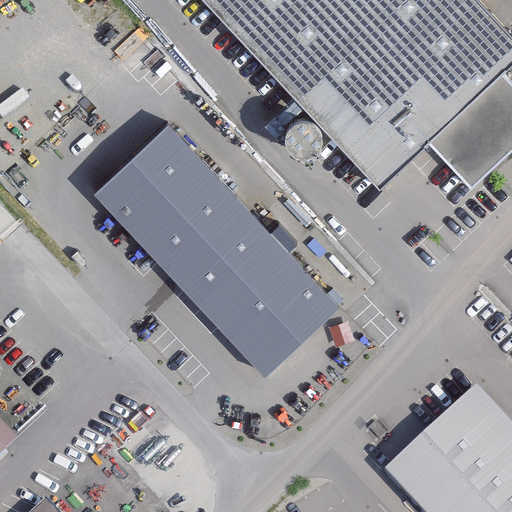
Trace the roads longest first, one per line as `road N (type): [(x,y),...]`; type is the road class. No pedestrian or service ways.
road 1 (unknown): [(146,0),(273,152),(511,400)]
road 2 (residential): [(249,511),(511,234)]
